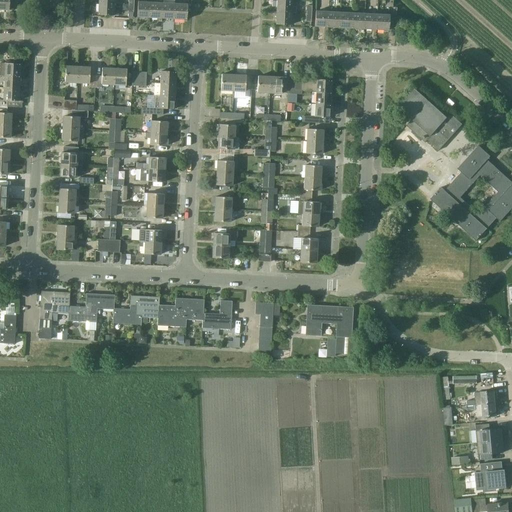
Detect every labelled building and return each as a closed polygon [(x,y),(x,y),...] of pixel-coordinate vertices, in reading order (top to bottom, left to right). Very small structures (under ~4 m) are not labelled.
[(0,0),(0,9),(9,10),(9,0),(0,0)] [(157,0),(157,2),(151,2),(150,17),(162,18),(163,2),(162,0),(157,0)] [(292,0),(290,0),(276,0),(276,11),(291,12),(295,12),(296,7),(292,7),(292,0)] [(138,16),(150,17),(151,2),(139,1),(138,16)] [(114,3),(99,2),(98,15),(113,15),(118,15),(118,10),(113,10),(114,3)] [(175,3),(163,2),(162,18),(174,18),(175,3)] [(188,4),(175,3),(174,18),(187,19),(188,4)] [(315,26),(328,27),(329,12),(328,11),(328,8),(323,8),(322,11),(316,11),(315,26)] [(347,12),(341,12),(340,27),(352,28),(353,13),(352,13),(352,10),(347,9),(347,12)] [(291,12),(276,11),(275,24),(291,25),(291,12)] [(341,12),(329,12),(328,27),(340,27),(341,12)] [(365,14),(353,13),(352,28),(364,29),(365,14)] [(378,14),(365,14),(364,29),(377,29),(378,14)] [(390,15),(378,14),(377,29),(389,30),(390,15)] [(0,66),(0,75),(5,75),(20,76),(20,64),(0,63),(0,66)] [(65,82),(72,82),(72,88),(76,88),(77,82),(78,67),(65,66),(65,82)] [(90,67),(78,67),(77,82),(89,83),(89,88),(95,88),(95,75),(89,75),(90,67)] [(102,68),(101,76),(95,75),(95,88),(101,88),(101,84),(113,84),(114,69),(102,68)] [(126,69),(114,69),(113,84),(125,85),(126,69)] [(161,71),(160,83),(175,84),(176,72),(161,71)] [(221,90),(233,91),(234,75),(222,74),(221,90)] [(20,76),(5,75),(4,88),(19,88),(20,76)] [(246,75),(234,75),(233,91),(233,96),(238,97),(238,91),(245,92),(246,75)] [(257,92),(269,92),(270,76),(258,76),(257,92)] [(282,77),(270,76),(269,92),(269,97),(274,97),(275,93),(281,93),(282,77)] [(332,80),(317,79),(316,91),(331,92),(332,80)] [(175,84),(160,83),(154,83),(154,84),(154,95),(174,96),(175,84)] [(19,88),(4,88),(3,100),(0,100),(0,106),(7,106),(7,100),(18,101),(19,88)] [(399,107),(409,116),(412,119),(407,125),(426,142),(428,140),(439,150),(449,140),(452,142),(456,137),(453,135),(463,124),(451,113),(448,116),(416,88),(399,107)] [(331,92),(316,91),(316,104),(331,104),(331,92)] [(288,94),(287,102),(297,102),(297,94),(288,94)] [(174,96),(154,95),(153,108),(147,108),(147,114),(162,115),(163,108),(174,109),(174,96)] [(454,104),(449,99),(446,102),(451,107),(454,104)] [(63,116),(63,128),(84,129),(84,124),(79,124),(79,117),(87,118),(88,105),(76,104),(76,101),(64,100),(63,110),(71,110),(71,116),(63,116)] [(331,104),(316,104),(315,116),(303,115),(303,122),(318,123),(319,116),(330,117),(331,104)] [(0,112),(0,125),(11,126),(12,113),(0,112)] [(101,132),(109,133),(108,143),(120,143),(121,119),(109,118),(109,130),(101,130),(101,132)] [(151,121),(151,127),(147,127),(147,133),(150,133),(166,134),(167,121),(151,121)] [(219,124),(218,136),(234,137),(235,125),(219,124)] [(11,126),(0,125),(0,137),(11,138),(11,126)] [(84,129),(63,128),(62,140),(78,141),(78,134),(82,135),(82,129),(84,129)] [(307,129),(306,141),(322,142),(323,130),(307,129)] [(147,133),(145,133),(145,139),(150,139),(150,145),(166,146),(166,134),(150,133),(147,133)] [(239,137),(234,137),(218,136),(218,148),(234,149),(239,149),(239,137)] [(254,149),(254,156),(270,157),(270,139),(264,139),(264,150),(254,149)] [(322,142),(306,141),(306,153),(322,154),(322,142)] [(478,145),(458,168),(462,172),(445,190),(442,187),(430,199),(476,240),(497,217),(501,221),(511,209),(511,182),(487,160),(490,156),(478,145)] [(0,149),(0,161),(9,162),(9,149),(0,149)] [(106,185),(104,211),(102,210),(102,218),(104,218),(104,215),(110,216),(110,221),(116,221),(116,216),(117,206),(124,206),(124,204),(124,202),(117,202),(117,191),(114,191),(114,189),(121,190),(121,200),(126,201),(127,186),(122,186),(118,185),(119,155),(113,155),(114,149),(108,149),(106,179),(106,185),(112,185),(112,186),(106,185)] [(61,152),(61,165),(77,165),(80,166),(80,160),(77,160),(77,153),(61,152)] [(149,157),(149,164),(144,163),(144,169),(145,169),(164,170),(165,158),(149,157)] [(277,164),(277,158),(270,157),(269,163),(263,163),(262,187),(274,188),(275,164),(277,164)] [(217,160),(216,172),(233,173),(233,161),(217,160)] [(9,162),(0,161),(0,173),(8,174),(9,162)] [(77,165),(61,165),(60,177),(76,177),(77,165)] [(305,165),(305,172),(301,171),(301,177),(304,177),(320,178),(321,166),(305,165)] [(164,170),(145,169),(144,169),(141,169),(141,174),(148,174),(148,181),(164,182),(164,170)] [(233,173),(216,172),(216,185),(232,185),(233,173)] [(320,178),(304,177),(304,189),(300,189),(300,195),(312,196),(312,190),(320,190),(320,178)] [(59,188),(59,201),(75,201),(76,189),(59,188)] [(163,194),(147,193),(144,193),(143,205),(162,206),(163,194)] [(312,196),(300,195),(299,201),(303,201),(303,208),(299,208),(298,213),(303,213),(319,214),(319,202),(311,202),(312,196)] [(215,196),(215,209),(231,210),(231,197),(215,196)] [(75,201),(59,201),(58,213),(75,213),(75,201)] [(162,206),(143,205),(143,210),(146,211),(146,217),(162,218),(162,206)] [(231,210),(215,209),(214,221),(230,222),(231,210)] [(319,214),(303,213),(302,225),(298,225),(298,231),(310,232),(310,226),(318,226),(319,214)] [(58,225),(57,237),(77,238),(77,233),(73,232),(74,226),(58,225)] [(160,242),(161,230),(139,229),(139,241),(160,242)] [(272,231),(266,231),(265,248),(271,248),(271,239),(273,239),(275,238),(275,232),(272,231)] [(310,232),(298,231),(297,238),(301,238),(301,250),(317,251),(318,239),(309,238),(310,232)] [(213,233),(213,245),(233,246),(233,241),(229,241),(229,233),(213,233)] [(77,238),(57,237),(56,249),(72,250),(73,243),(77,244),(77,238)] [(104,239),(103,252),(108,252),(114,252),(114,240),(109,239),(104,239)] [(160,242),(141,242),(141,247),(144,247),(144,254),(160,255),(161,242),(160,242)] [(233,246),(213,245),(212,257),(228,258),(228,251),(233,251),(233,246)] [(317,251),(301,250),(300,262),(316,263),(317,251)] [(264,262),(270,262),(271,260),(271,254),(264,254),(259,254),(258,253),(258,259),(258,261),(259,261),(264,262)] [(131,254),(121,254),(121,264),(130,264),(131,254)] [(41,291),(41,302),(41,306),(49,307),(49,309),(52,309),(52,306),(69,307),(69,306),(70,306),(70,293),(41,291)] [(86,293),(85,303),(91,303),(91,312),(97,312),(97,309),(113,309),(114,309),(114,308),(115,295),(86,293)] [(131,296),(130,306),(136,306),(136,315),(142,315),(142,311),(158,312),(159,312),(159,311),(160,297),(131,296)] [(176,298),(175,308),(181,308),(181,317),(187,317),(187,313),(203,314),(203,313),(204,313),(204,300),(176,298)] [(85,307),(70,306),(69,306),(69,307),(68,321),(96,322),(97,312),(91,312),(91,303),(85,303),(85,307)] [(186,327),(187,317),(181,317),(181,308),(175,308),(175,306),(159,305),(159,311),(159,312),(158,312),(158,325),(186,327)] [(351,337),(353,308),(308,305),(306,335),(321,336),(322,323),(337,323),(337,336),(351,337)] [(130,309),(114,308),(114,309),(113,309),(113,323),(141,325),(142,315),(136,315),(136,306),(130,306),(130,309)] [(220,314),(204,313),(203,313),(203,314),(202,328),(231,329),(231,314),(222,313),(222,311),(220,311),(220,314)] [(51,328),(52,320),(40,319),(39,327),(46,328),(51,328)] [(3,329),(0,328),(0,343),(14,344),(15,329),(6,328),(6,326),(3,326),(3,329)] [(39,327),(39,337),(46,338),(51,338),(51,333),(51,328),(46,328),(39,327)] [(327,355),(335,355),(335,351),(343,351),(343,337),(327,336),(327,355)] [(239,348),(239,337),(233,337),(233,341),(227,341),(227,347),(239,348)] [(474,376),(453,376),(454,384),(475,383),(477,383),(477,376),(474,376)] [(467,406),(495,403),(495,399),(498,399),(497,391),(494,391),(481,392),(474,393),(475,400),(467,400),(467,406)] [(495,403),(449,407),(450,412),(468,411),(476,410),(477,413),(483,412),(483,416),(497,415),(495,403)] [(490,424),(476,425),(477,443),(502,440),(501,428),(500,428),(501,429),(490,430),(490,424)] [(502,440),(477,443),(479,460),(493,459),(492,453),(503,452),(503,453),(502,440)] [(451,457),(452,465),(471,463),(471,459),(469,459),(469,456),(451,457)] [(505,489),(504,471),(502,471),(501,463),(480,464),(480,472),(474,473),(476,491),(505,489)] [(486,498),(472,500),(472,498),(454,499),(455,511),(477,511),(487,511),(486,498)] [(489,511),(509,511),(509,502),(489,504),(489,511)]
